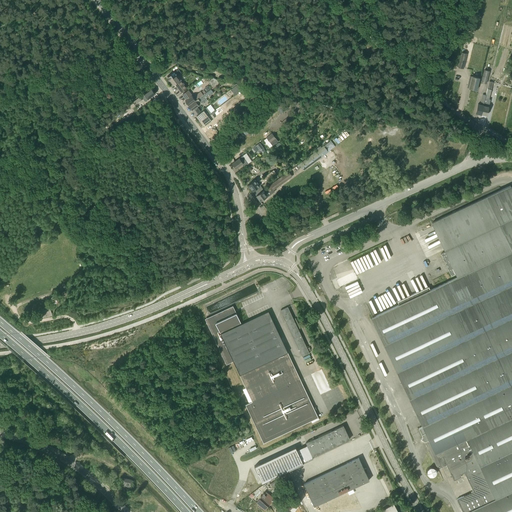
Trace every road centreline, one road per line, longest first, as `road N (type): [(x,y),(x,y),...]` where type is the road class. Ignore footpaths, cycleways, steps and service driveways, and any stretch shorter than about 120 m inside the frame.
road 1 (tertiary): [(253,263),(226,173),(96,0)]
road 2 (tertiary): [(423,511),(314,299),(283,263)]
road 3 (trunk): [(198,511),(0,321)]
road 4 (tertiary): [(0,345),(106,325),(253,263)]
road 5 (trunk): [(0,334),(185,511)]
road 6 (unclassified): [(283,263),(297,242),(464,166),(505,158)]
road 7 (unclassified): [(328,0),(479,129)]
road 8 (unclassified): [(126,511),(74,464),(0,432)]
road 9 (track): [(78,332),(68,317),(26,322),(15,309),(67,284)]
